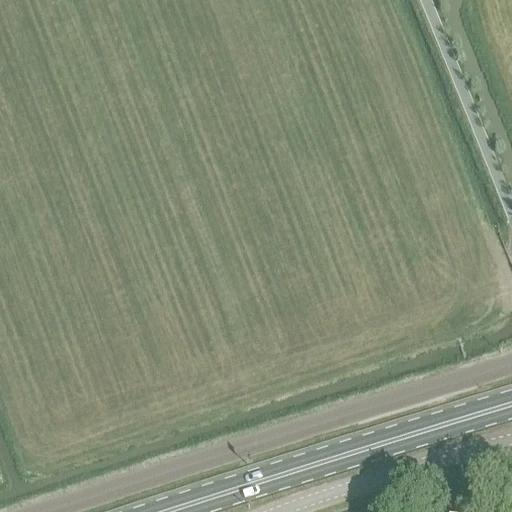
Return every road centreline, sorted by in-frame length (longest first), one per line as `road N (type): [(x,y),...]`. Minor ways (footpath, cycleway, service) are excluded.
road 1 (unclassified): [(511,364),(45,511)]
road 2 (primary): [(180,511),(511,407)]
road 3 (unclassified): [(283,511),(511,441)]
road 4 (unclassified): [(511,215),(426,0)]
